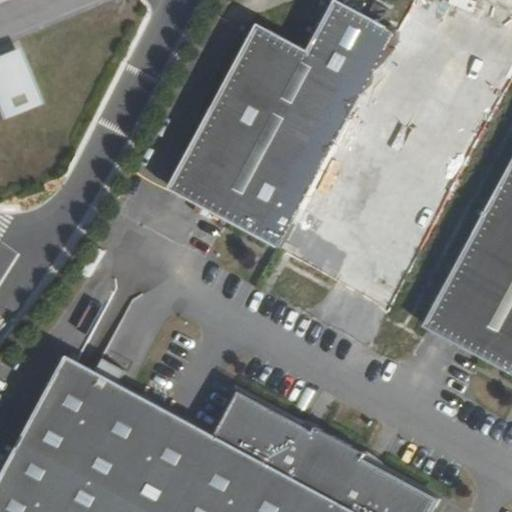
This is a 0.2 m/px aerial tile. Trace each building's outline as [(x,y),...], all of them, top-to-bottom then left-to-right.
[(205,206),(368,295),(375,283),(400,300),(486,144),(511,95),(511,1),(510,0),(416,0),(402,27),(347,0),(343,0),(324,37),(317,48),(265,23),(183,175),(181,180),(211,193),(205,206)] [(0,104),(4,113),(41,99),(22,51),(0,59),(0,104)] [(511,177),(437,317),(463,333),(460,344),(511,372),(511,177)] [(211,193),(181,180),(175,191),(205,206),(211,193)] [(368,295),(393,314),(400,300),(375,283),(368,295)] [(463,333),(437,317),(430,329),(460,344),(463,333)] [(73,346),(66,357),(116,385),(122,375),(73,346)] [(433,511),(438,501),(442,494),(368,453),(370,448),(324,422),(323,424),(320,428),(245,387),(220,431),(122,375),(116,385),(66,357),(47,392),(0,476),(0,511),(433,511)]
